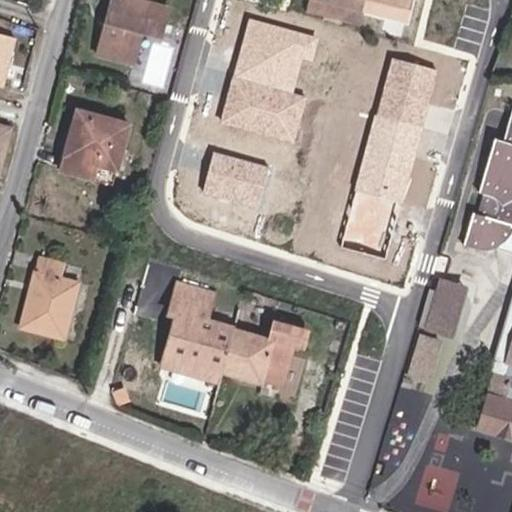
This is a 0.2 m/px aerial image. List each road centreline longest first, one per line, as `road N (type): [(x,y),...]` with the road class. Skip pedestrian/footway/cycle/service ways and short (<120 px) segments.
road 1 (residential): [(206,0),(153,197),(159,213),(192,238),(368,299)]
road 2 (residential): [(344,511),(0,376)]
road 3 (residential): [(408,313),(502,0)]
road 4 (residential): [(0,246),(65,0)]
road 5 (residential): [(347,511),(408,313)]
road 6 (unknown): [(263,480),(322,343)]
